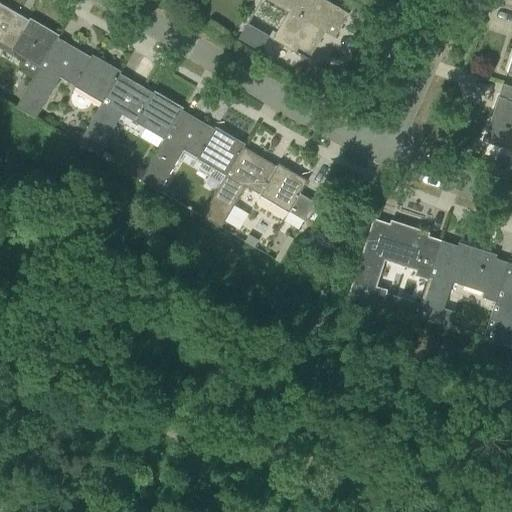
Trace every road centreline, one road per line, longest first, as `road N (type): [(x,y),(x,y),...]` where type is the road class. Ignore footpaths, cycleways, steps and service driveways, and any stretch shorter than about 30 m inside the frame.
road 1 (residential): [(384,152),(228,72),(112,0)]
road 2 (residential): [(384,152),(455,0)]
road 3 (residential): [(511,202),(384,152)]
